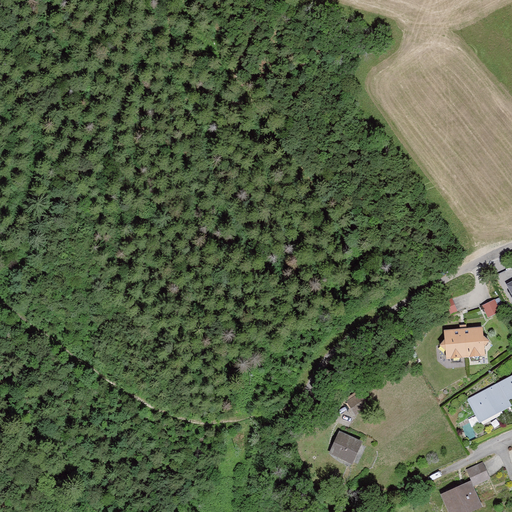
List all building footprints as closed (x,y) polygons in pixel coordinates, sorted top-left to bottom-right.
[(454,305),(452,300),(442,304),(446,314),(456,310),(454,305)] [(488,303),(484,306),(489,316),(499,311),(494,301),(488,303)] [(484,354),(482,328),(446,330),(448,357),(484,354)] [(511,377),(468,400),(480,422),(510,406),(507,399),(511,396),(511,377)] [(359,394),(348,402),(352,408),(356,413),(367,406),(359,394)] [(360,443),(340,433),(331,453),(351,462),(360,443)] [(485,471),(483,465),(469,471),(475,483),(488,477),(485,471)] [(470,483),(443,495),(450,511),(466,511),(480,506),(470,483)]
